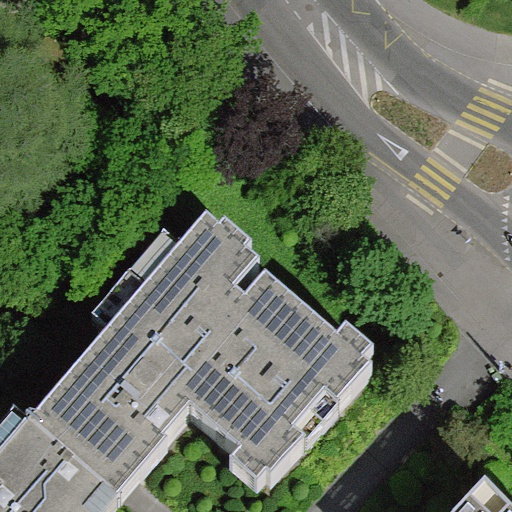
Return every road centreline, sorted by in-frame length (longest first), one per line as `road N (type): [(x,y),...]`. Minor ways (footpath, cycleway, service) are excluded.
road 1 (tertiary): [(317,23),(375,137),(511,232)]
road 2 (tertiary): [(511,124),(317,23)]
